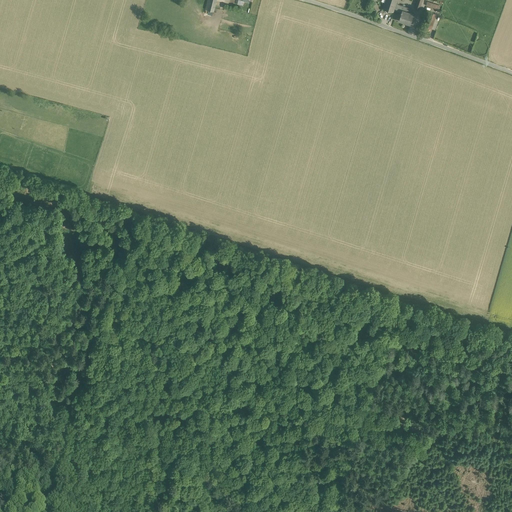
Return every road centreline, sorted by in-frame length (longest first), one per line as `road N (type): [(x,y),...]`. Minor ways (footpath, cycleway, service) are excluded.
road 1 (track): [(395,339),(0,212)]
road 2 (track): [(42,511),(121,251)]
road 3 (unclassified): [(303,0),(511,73)]
road 4 (track): [(327,511),(395,339)]
road 5 (track): [(511,375),(395,339)]
